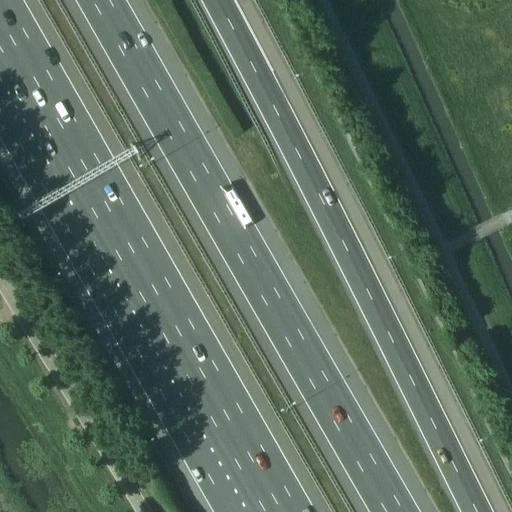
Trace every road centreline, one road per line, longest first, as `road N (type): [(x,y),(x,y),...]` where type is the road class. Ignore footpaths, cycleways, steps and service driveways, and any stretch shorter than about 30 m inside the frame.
road 1 (motorway): [(406,511),(109,0)]
road 2 (motorway): [(480,511),(219,0)]
road 3 (motorway): [(0,30),(275,511)]
road 4 (unclassified): [(511,404),(319,0)]
